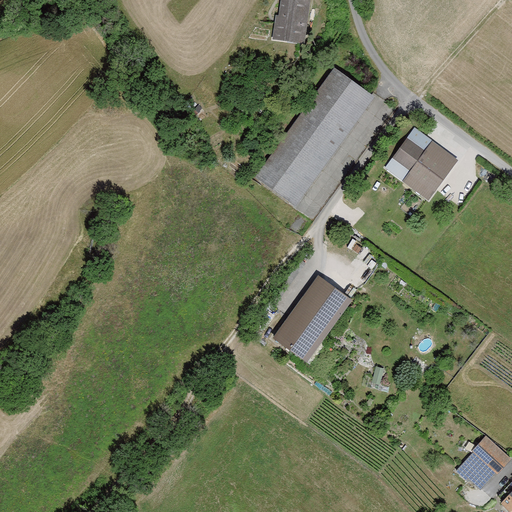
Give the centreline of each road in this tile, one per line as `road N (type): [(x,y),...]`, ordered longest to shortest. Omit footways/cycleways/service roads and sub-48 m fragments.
road 1 (track): [(96,511),(182,414),(198,380),(310,234)]
road 2 (track): [(504,0),(411,101),(310,234)]
road 3 (residential): [(352,0),(383,73),(511,171)]
